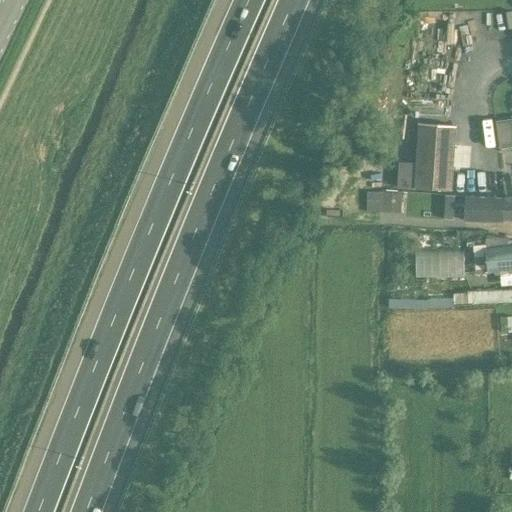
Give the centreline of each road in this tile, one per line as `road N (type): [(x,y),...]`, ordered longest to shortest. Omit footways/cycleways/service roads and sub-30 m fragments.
road 1 (motorway): [(247,0),(38,511)]
road 2 (motorway): [(85,511),(293,0)]
